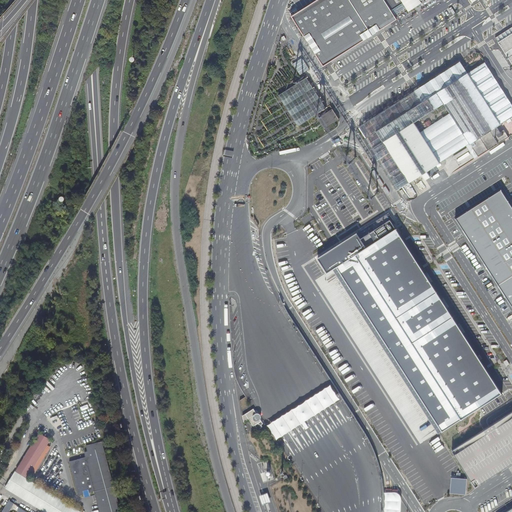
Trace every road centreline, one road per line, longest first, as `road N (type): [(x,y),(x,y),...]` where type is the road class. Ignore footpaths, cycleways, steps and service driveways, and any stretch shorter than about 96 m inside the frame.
road 1 (motorway): [(231,511),(204,409),(174,190),(212,0)]
road 2 (motorway): [(165,491),(145,356),(146,229),(163,141),(210,0)]
road 3 (motorway): [(165,491),(132,365),(114,189),(113,121),(130,0)]
road 4 (motorway): [(0,350),(109,169),(185,0)]
road 5 (unclassified): [(357,511),(345,471),(286,380),(260,319),(229,174)]
road 6 (motorway): [(97,162),(115,338),(154,511)]
road 7 (unclassified): [(252,511),(224,389),(220,255),(229,174)]
road 8 (motorway): [(0,271),(97,0)]
road 9 (motorway): [(78,0),(0,223)]
road 10 (unclassified): [(229,174),(279,0)]
road 11 (motorway): [(32,0),(0,161)]
road 12 (motorway): [(85,0),(97,162)]
road 13 (motorway): [(93,0),(97,162)]
